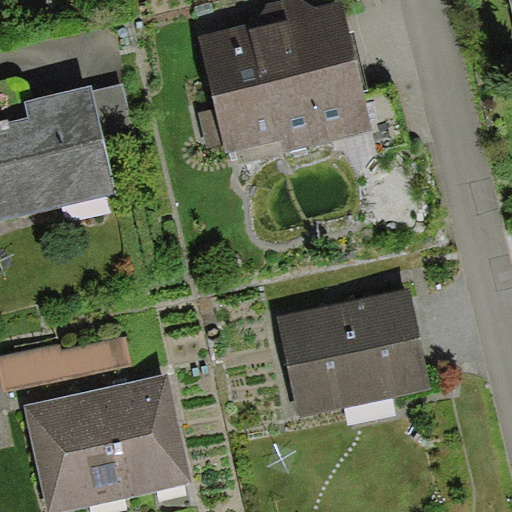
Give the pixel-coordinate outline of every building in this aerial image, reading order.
[(295,0),(196,24),(229,159),(281,147),(284,158),(375,136),(345,11),(314,18),(295,0)] [(0,132),(0,225),(112,200),(103,160),(139,151),(125,89),(28,111),(31,125),(0,132)] [(404,294),(275,322),(297,423),(426,396),(404,294)] [(0,392),(2,399),(131,367),(125,341),(60,357),(55,336),(0,349),(0,392)] [(170,378),(26,408),(48,511),(96,511),(194,492),(170,378)]
